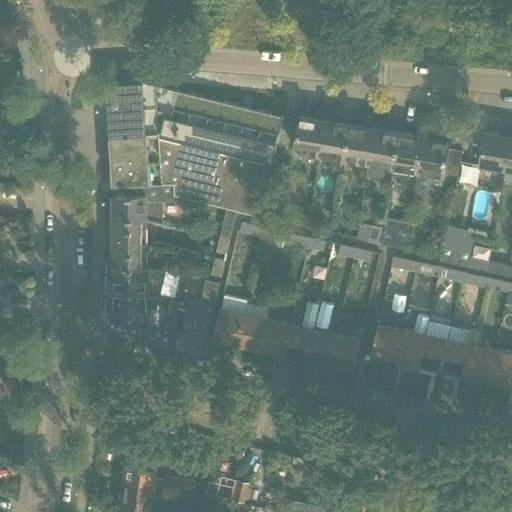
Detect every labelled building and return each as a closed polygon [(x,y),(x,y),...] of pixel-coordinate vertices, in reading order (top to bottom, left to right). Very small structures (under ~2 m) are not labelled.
[(144,81),(108,83),(110,111),(111,137),(126,136),(150,135),(271,166),(279,135),(284,116),(144,81)] [(294,151),(320,155),(325,120),(300,116),(294,151)] [(320,155),(344,159),(350,124),(325,120),(320,155)] [(344,159),(369,163),(375,128),(350,124),(344,159)] [(480,165),(505,169),(511,128),(511,124),(510,124),(510,126),(504,125),(502,134),(485,131),(480,165)] [(383,174),(385,165),(394,167),(399,132),(375,128),(369,163),(368,171),(371,176),(379,177),(383,174)] [(394,167),(418,171),(424,136),(399,132),(394,167)] [(126,136),(111,137),(114,184),(128,184),(134,184),(144,184),(175,183),(175,194),(182,196),(227,208),(236,210),(259,216),(271,166),(150,135),(126,136)] [(424,136),(418,171),(417,181),(426,182),(427,172),(458,177),(463,149),(448,146),(449,140),(424,136)] [(114,194),(115,219),(146,219),(146,218),(164,222),(164,201),(182,201),(182,196),(175,194),(175,183),(144,184),(145,194),(114,194)] [(320,187),(315,208),(325,210),(330,189),(320,187)] [(227,208),(221,236),(230,238),(236,210),(227,208)] [(115,219),(115,243),(147,243),(146,219),(115,219)] [(249,223),(247,233),(261,236),(264,226),(249,223)] [(359,224),(356,237),(381,243),(385,227),(364,223),(364,225),(359,224)] [(264,226),(261,236),(259,246),(282,252),(284,241),(287,231),(264,226)] [(385,227),(381,243),(404,249),(408,233),(385,227)] [(293,233),(291,243),(308,246),(310,236),(293,233)] [(221,236),(217,251),(226,253),(230,238),(221,236)] [(326,240),(310,236),(308,246),(323,250),(326,240)] [(115,243),(116,267),(150,267),(150,265),(147,265),(147,243),(115,243)] [(341,243),(338,255),(354,258),(356,247),(341,243)] [(356,247),(354,258),(369,262),(372,250),(356,247)] [(468,266),(488,270),(491,260),(470,256),(468,266)] [(400,268),(416,271),(418,261),(402,257),(400,268)] [(216,259),(212,274),(221,276),(225,261),(216,259)] [(491,260),(488,270),(508,275),(510,265),(491,260)] [(418,261),(416,271),(432,275),(434,264),(418,261)] [(150,267),(116,267),(116,291),(150,291),(160,293),(165,270),(150,265),(150,267)] [(445,278),(462,282),(464,272),(448,268),(445,278)] [(471,273),(469,283),(485,287),(487,277),(471,273)] [(487,277),(485,287),(501,291),(503,281),(487,277)] [(150,291),(116,291),(117,316),(120,316),(120,317),(129,319),(156,326),(158,326),(158,297),(150,298),(150,291)] [(215,306),(217,296),(203,293),(201,303),(215,306)] [(218,319),(213,339),(237,344),(244,312),(247,300),(224,295),(221,307),(218,319)] [(212,318),(215,306),(201,303),(189,300),(187,311),(178,309),(177,310),(173,329),(207,337),(212,318)] [(237,344),(260,349),(267,317),(244,312),(237,344)] [(260,349),(283,354),(290,323),(267,317),(260,349)] [(129,319),(126,332),(153,339),(156,326),(129,319)] [(426,333),(419,364),(442,370),(452,325),(429,320),(426,333)] [(283,354),(306,360),(313,328),(290,323),(283,354)] [(376,334),(372,354),(396,359),(403,328),(401,328),(394,326),(379,323),(376,334)] [(452,325),(442,370),(465,375),(472,344),(475,331),(452,325)] [(306,360),(329,365),(337,333),(313,328),(306,360)] [(396,359),(419,364),(426,333),(406,329),(403,328),(396,359)] [(337,333),(329,365),(353,370),(360,338),(337,333)] [(472,344),(465,375),(488,380),(495,349),(472,344)] [(511,352),(495,349),(488,380),(511,385),(511,381),(511,352)] [(232,446),(231,453),(235,459),(242,461),(245,448),(232,446)] [(125,450),(121,481),(152,486),(152,484),(161,486),(161,487),(174,489),(177,489),(177,488),(190,490),(191,479),(163,475),(162,479),(153,478),(157,455),(125,450)] [(339,469),(333,495),(363,501),(369,476),(339,469)] [(232,501),(243,503),(248,483),(236,480),(232,501)] [(121,481),(117,511),(120,511),(148,511),(151,495),(160,497),(161,487),(161,486),(152,484),(152,486),(121,481)] [(175,501),(177,489),(174,489),(161,487),(160,497),(160,498),(175,501)] [(474,511),(477,502),(477,501),(445,493),(445,495),(446,495),(441,511),(474,511)] [(292,507),(290,511),(360,511),(363,501),(333,495),(330,510),(319,507),(319,509),(303,505),(299,509),(292,507)]
